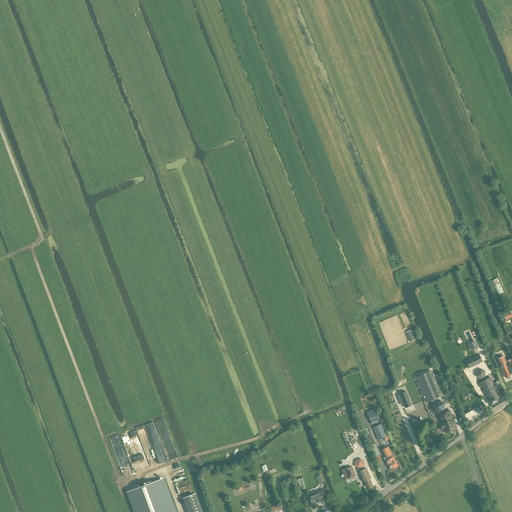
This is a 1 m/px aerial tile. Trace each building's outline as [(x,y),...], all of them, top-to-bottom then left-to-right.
[(497,295),(504,292),(498,278),(490,280),(497,295)] [(505,320),(511,316),(511,315),(510,311),(502,314),(505,320)] [(477,347),(475,342),(469,345),(471,350),(477,347)] [(479,355),(466,361),(469,368),(483,362),(479,355)] [(511,376),(506,365),(505,365),(504,363),(506,362),(503,357),(498,359),(501,367),(506,378),(511,376)] [(480,369),(476,371),(476,377),(481,379),(485,376),(485,371),(480,369)] [(449,411),(443,413),(442,412),(444,411),(444,404),(439,400),(438,400),(437,398),(441,396),(440,392),(438,393),(437,391),(439,390),(436,384),(434,385),(433,383),(435,382),(433,376),(431,377),(430,375),(432,374),(431,371),(415,377),(416,380),(418,380),(419,382),(417,383),(420,389),(422,388),(423,390),(421,391),(423,397),(425,396),(426,398),(424,399),(425,402),(430,400),(432,400),(433,402),(432,403),(431,410),(437,414),(440,412),(441,414),(437,415),(441,424),(439,424),(439,426),(440,429),(442,430),(444,429),(445,432),(456,428),(449,411)] [(493,384),(490,377),(478,384),(481,388),(483,386),(484,389),(482,390),(491,405),(501,399),(495,387),(502,384),(500,380),(493,384)] [(406,392),(397,396),(399,401),(401,400),(402,400),(403,402),(404,405),(405,408),(411,405),(406,392)] [(366,412),(372,425),(380,421),(375,408),(366,412)] [(381,424),(373,427),(378,440),(387,437),(381,424)] [(381,462),(379,455),(373,441),(369,442),(377,464),(381,462)] [(397,467),(388,447),(382,450),(386,457),(383,458),(384,461),(386,465),(387,465),(390,470),(391,470),(393,469),(397,467)] [(355,460),(354,466),(358,469),(363,467),(364,461),(361,459),(360,458),(355,460)] [(345,480),(355,476),(352,466),(341,470),(345,480)] [(358,472),(362,480),(363,482),(364,481),(367,490),(373,487),(370,479),(371,478),(366,468),(358,472)] [(175,511),(163,479),(128,492),(135,511),(175,511)] [(320,492),(309,496),(314,508),(318,507),(316,502),(324,500),(323,498),(326,497),(326,495),(323,489),(319,490),(320,492)] [(188,511),(201,511),(195,494),(183,498),(188,511)]
